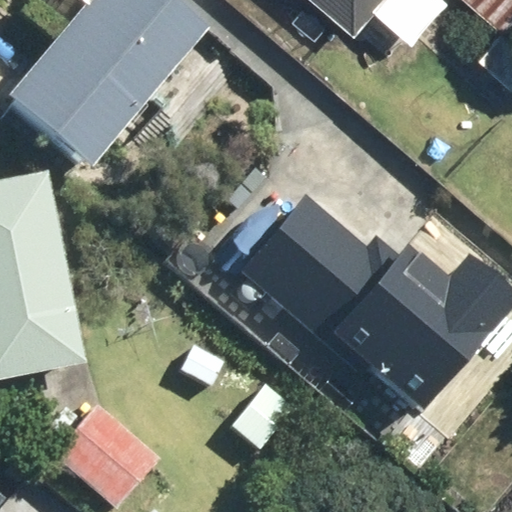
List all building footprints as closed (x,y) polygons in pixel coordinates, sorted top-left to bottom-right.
[(217,41),(166,0),(86,0),(1,105),(100,184),(217,41)] [(387,0),(280,0),(345,52),(387,0)] [(511,0),(458,0),(511,45),(511,44),(511,0)] [(511,48),(495,33),(472,59),(511,92),(511,48)] [(34,182),(0,187),(0,386),(66,376),(34,182)] [(304,194),(248,264),(424,405),(511,294),(511,292),(459,250),(438,276),(403,249),(398,254),(372,233),(365,243),(304,194)] [(111,511),(152,454),(94,414),(48,480),(94,511),(111,511)]
